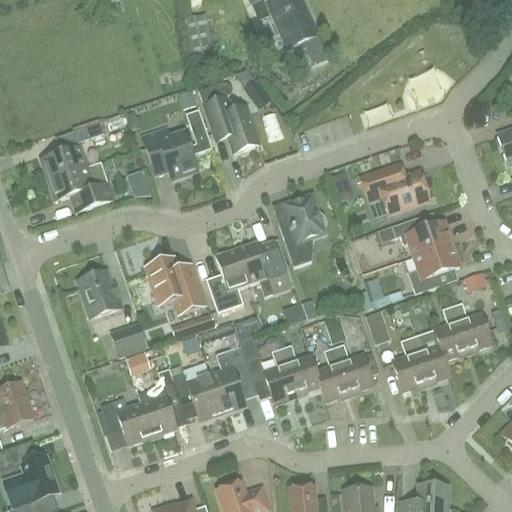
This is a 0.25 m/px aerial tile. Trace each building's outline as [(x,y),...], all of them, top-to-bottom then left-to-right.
[(329,64),(300,0),(288,0),(268,9),(288,54),(301,48),(312,71),(329,64)] [(195,62),(216,57),(206,18),(185,23),(195,62)] [(234,159),(260,150),(246,112),(232,117),(226,101),(230,99),(232,95),(231,90),(227,88),(222,90),(222,88),(199,96),(217,147),(229,143),(234,159)] [(511,168),(511,118),(511,120),(511,135),(499,140),(509,170),(511,168)] [(198,154),(191,157),(185,137),(170,142),(167,134),(143,142),(156,180),(170,176),(173,185),(198,177),(195,166),(214,160),(201,121),(188,125),(198,154)] [(101,128),(74,137),(78,149),(105,139),(101,128)] [(49,186),(87,173),(80,152),(42,165),(49,186)] [(102,168),(87,173),(49,186),(56,207),(71,202),(77,219),(115,206),(102,168)] [(383,201),(389,220),(430,206),(420,177),(405,182),(401,170),(361,184),(369,206),(383,201)] [(152,176),(133,180),(137,203),(156,199),(152,176)] [(312,201),(289,210),(294,217),(289,223),(279,228),(294,273),(313,267),(313,245),(328,240),(324,231),(326,224),(324,221),(319,219),(313,203),(312,201)] [(414,261),(452,248),(444,225),(420,234),(416,223),(378,236),(382,247),(406,239),(414,261)] [(258,247),(237,254),(250,290),(260,287),(266,302),(292,293),(280,260),(279,260),(279,261),(280,261),(281,265),(266,270),(258,247)] [(452,248),(414,261),(418,273),(408,277),(416,299),(444,289),(440,278),(460,271),(452,248)] [(250,290),(237,254),(216,261),(225,285),(210,290),(208,286),(208,285),(207,286),(219,319),(245,310),(239,294),(250,290)] [(175,263),(147,273),(160,310),(175,305),(181,320),(206,312),(192,272),(180,276),(175,263)] [(79,286),(92,324),(123,313),(118,299),(115,299),(107,276),(79,286)] [(488,278),(468,284),(471,296),(491,290),(488,278)] [(462,307),(452,311),(468,356),(492,348),(481,318),(467,323),(462,307)] [(468,356),(452,311),(442,314),(447,330),(433,334),(439,350),(445,364),(468,356)] [(382,317),(366,323),(376,352),(392,347),(382,317)] [(176,345),(207,334),(203,321),(172,332),(176,345)] [(112,340),(120,362),(147,353),(139,331),(112,340)] [(445,364),(439,350),(426,354),(420,339),(410,342),(426,388),(450,380),(445,364)] [(426,388),(410,342),(400,346),(406,361),(392,366),(402,396),(426,388)] [(364,361),(350,366),(344,350),(335,354),(351,400),(375,392),(364,361)] [(209,379),(222,418),(246,410),(237,385),(251,380),(241,351),(216,359),(221,375),(209,379)] [(321,392),(317,378),(312,362),(298,367),(292,351),(282,354),(298,401),(321,392)] [(289,404),(298,401),(282,354),(272,358),(278,374),(265,379),(259,364),(247,368),(255,390),(267,386),(275,409),(277,408),(278,412),(290,407),(289,404)] [(317,378),(321,392),(327,408),(351,400),(335,354),(325,357),(330,373),(317,378)] [(183,413),(180,405),(192,401),(187,387),(183,377),(172,381),(169,374),(157,377),(160,385),(149,389),(154,404),(140,408),(151,442),(177,434),(171,417),(183,413)] [(187,387),(192,401),(200,426),(222,418),(209,379),(187,387)] [(0,434),(34,423),(21,387),(0,394),(3,403),(0,404),(0,434)] [(151,442),(140,408),(128,413),(124,402),(101,410),(110,438),(122,434),(127,451),(151,442)] [(511,431),(503,441),(511,449),(511,431)] [(0,476),(26,468),(39,463),(33,445),(0,455),(0,476)] [(10,511),(16,511),(60,497),(47,461),(39,463),(26,468),(29,477),(2,487),(10,511)] [(244,498),(240,486),(235,488),(232,486),(224,489),(222,493),(217,494),(223,511),(268,511),(262,492),(244,498)] [(315,511),(313,491),(308,491),(305,488),(297,489),(294,492),(289,493),(290,511),(315,511)] [(402,505),(401,511),(447,511),(448,491),(419,490),(418,506),(402,505)] [(373,511),(371,492),(343,495),(345,511),(373,511)]
